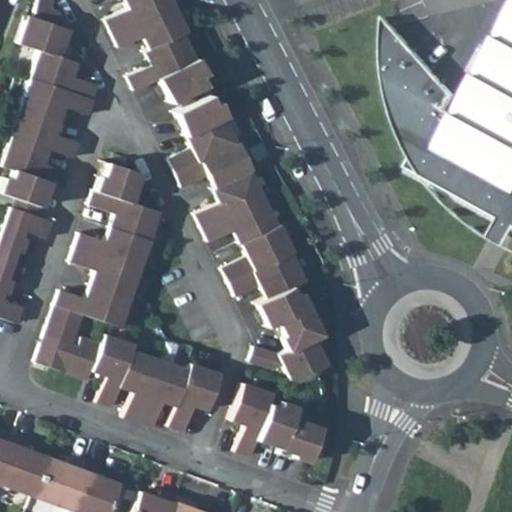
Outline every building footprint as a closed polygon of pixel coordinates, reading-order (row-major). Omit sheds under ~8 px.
[(12,42),(34,50),(55,56),(64,29),(55,11),(48,8),(50,1),(46,0),(33,0),(28,17),(22,14),(12,42)] [(108,33),(169,3),(167,0),(120,0),(124,8),(101,19),(108,33)] [(178,32),(182,30),(169,3),(108,33),(115,47),(138,36),(144,48),(178,32)] [(511,13),(456,116),(446,110),(454,96),(385,17),(386,74),(394,112),(413,157),(406,168),(499,220),(511,227),(511,13)] [(153,79),(192,60),(178,32),(144,48),(139,51),(146,64),(123,75),(130,90),(153,79)] [(88,99),(89,100),(92,85),(67,76),(72,62),(55,56),(34,50),(24,77),(88,99)] [(195,87),(199,85),(195,76),(200,73),(194,59),(192,60),(153,79),(164,102),(172,98),(195,87)] [(195,76),(199,85),(205,82),(200,73),(195,76)] [(14,106),(55,121),(60,107),(84,115),(89,100),(88,99),(24,77),(14,106)] [(172,98),(177,107),(199,96),(195,87),(172,98)] [(204,94),(208,104),(214,101),(209,91),(204,94)] [(181,135),(219,117),(221,116),(214,101),(208,104),(204,94),(199,96),(177,107),(169,111),(180,135),(181,135)] [(43,149),(69,158),(74,143),(50,134),(55,121),(14,106),(3,135),(43,149)] [(171,173),(232,143),(219,117),(181,135),(187,147),(164,159),(171,173)] [(0,167),(7,170),(44,183),(59,188),(64,172),(38,164),(43,149),(3,135),(0,144),(0,167)] [(209,187),(245,170),(247,169),(234,142),(232,143),(171,173),(178,187),(203,174),(209,187)] [(95,177),(96,178),(101,163),(97,161),(92,176),(95,177)] [(90,191),(124,202),(134,173),(101,163),(96,178),(95,177),(90,191)] [(33,206),(36,207),(44,183),(7,170),(4,179),(0,177),(0,194),(8,197),(33,206)] [(197,227),(258,197),(245,170),(209,187),(207,188),(214,202),(190,213),(197,227)] [(105,228),(145,241),(154,212),(124,202),(90,191),(85,206),(110,214),(105,228)] [(5,207),(30,216),(32,211),(33,206),(8,197),(6,202),(5,207)] [(236,243),(272,225),(258,197),(197,227),(204,241),(228,230),(234,244),(236,243)] [(0,220),(0,262),(20,269),(25,255),(17,252),(22,238),(17,237),(19,231),(42,239),(47,221),(30,216),(5,207),(0,220)] [(490,237),(507,246),(511,236),(511,227),(499,220),(490,237)] [(224,283),(287,252),(289,251),(276,223),(272,225),(236,243),(243,256),(217,268),(224,283)] [(71,248),(135,270),(145,241),(105,228),(100,242),(76,233),(71,248)] [(66,263),(91,271),(86,285),(125,298),(135,270),(71,248),(66,263)] [(261,297),(286,286),(300,279),(287,252),(224,283),(231,297),(255,285),(261,297)] [(0,319),(12,324),(18,307),(0,300),(0,293),(3,295),(7,281),(15,284),(20,269),(0,262),(0,319)] [(79,315),(116,327),(125,298),(86,285),(81,299),(57,291),(52,306),(79,315)] [(268,324),(272,322),(302,306),(296,292),(290,294),(286,286),(261,297),(251,302),(262,327),(268,324)] [(32,361),(83,380),(87,371),(97,343),(78,336),(75,346),(69,343),(79,315),(52,306),(41,334),(32,361)] [(309,337),(315,334),(302,306),(272,322),(278,335),(275,336),(282,350),(309,337)] [(91,402),(107,408),(114,388),(128,351),(130,345),(100,334),(97,343),(87,371),(101,376),(91,402)] [(245,361),(269,369),(278,365),(286,382),(321,365),(309,337),(282,350),(273,354),(250,346),(245,361)] [(118,418),(133,424),(156,361),(128,351),(114,388),(127,393),(118,418)] [(158,404),(171,409),(184,372),(156,361),(133,424),(148,430),(158,404)] [(163,428),(178,434),(188,408),(202,413),(216,377),(187,366),(184,372),(171,409),(163,428)] [(230,450),(245,455),(251,439),(263,402),(267,392),(237,382),(225,419),(239,424),(230,450)] [(251,439),(274,447),(286,416),(290,405),(274,400),(272,405),(263,402),(251,439)] [(287,455),(303,460),(315,425),(286,416),(274,447),(274,448),(288,453),(287,455)] [(0,462),(10,436),(0,432),(0,462)] [(25,441),(10,436),(0,462),(0,485),(28,496),(43,457),(22,449),(25,441)] [(272,452),(287,457),(287,455),(288,453),(274,448),(272,452)] [(28,496),(64,510),(81,462),(66,456),(63,464),(43,457),(28,496)] [(70,511),(103,511),(114,483),(94,476),(97,468),(81,462),(64,510),(70,511)] [(127,511),(166,511),(173,497),(157,491),(154,499),(123,488),(120,497),(132,502),(127,511)] [(200,511),(184,506),(186,501),(173,497),(166,511),(200,511)]
